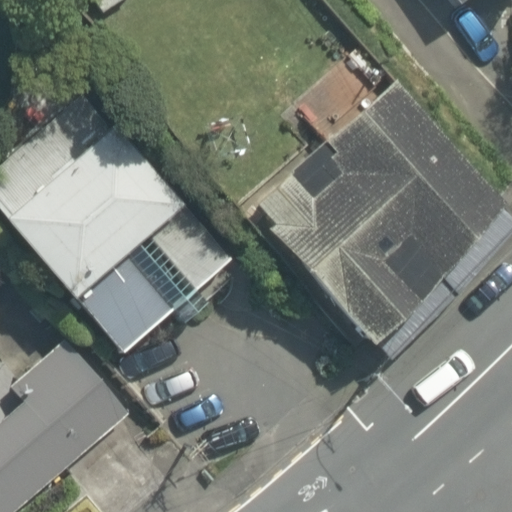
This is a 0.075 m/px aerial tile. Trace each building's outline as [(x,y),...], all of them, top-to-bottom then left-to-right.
[(70,0),(89,25),(123,0),(70,0)] [(411,0),(424,19),(453,0),(411,0)] [(203,287),(73,136),(0,197),(0,242),(108,368),(203,287)] [(431,311),(334,199),(266,258),(363,370),(431,311)] [(0,511),(38,511),(139,427),(65,342),(0,397),(0,511)]
